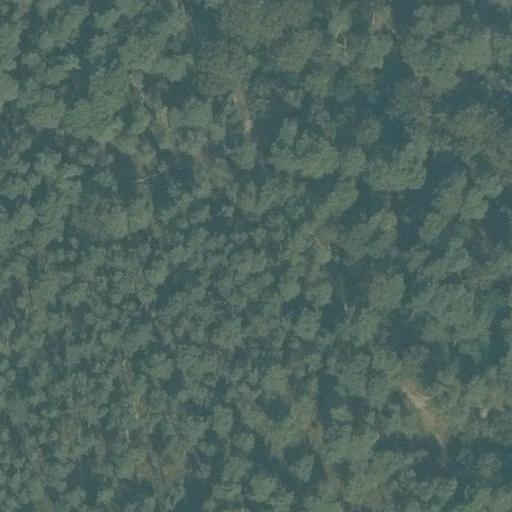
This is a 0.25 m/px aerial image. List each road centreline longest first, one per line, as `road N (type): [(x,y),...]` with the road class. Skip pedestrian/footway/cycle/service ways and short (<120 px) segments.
road 1 (track): [(404,374),(169,0)]
road 2 (track): [(270,157),(511,0)]
road 3 (track): [(491,511),(404,374)]
road 4 (track): [(511,415),(454,424),(404,374)]
